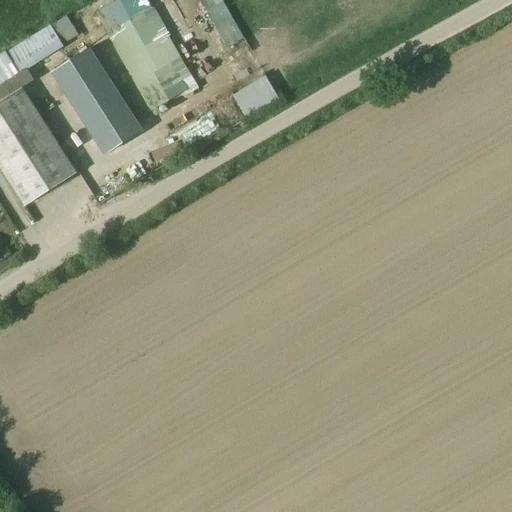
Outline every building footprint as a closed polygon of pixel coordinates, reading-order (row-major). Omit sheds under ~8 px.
[(146,0),(122,0),(96,15),(137,85),(181,59),(146,0)] [(222,0),(200,0),(215,28),(233,19),(222,0)] [(67,16),(52,25),(63,44),(78,35),(67,16)] [(0,88),(64,49),(50,27),(0,57),(0,88)] [(143,135),(89,50),(53,73),(107,157),(143,135)] [(232,95),(245,117),(278,97),(265,75),(232,95)] [(76,172),(21,87),(0,100),(0,166),(25,205),(73,174),(76,172)]
